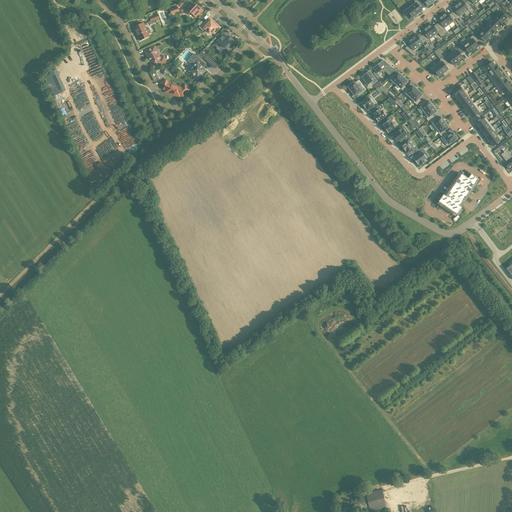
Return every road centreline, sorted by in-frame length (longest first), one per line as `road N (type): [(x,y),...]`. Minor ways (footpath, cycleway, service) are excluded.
road 1 (residential): [(255,35),(183,109),(156,97),(108,7)]
road 2 (unclassified): [(511,191),(446,233),(379,190)]
road 3 (residential): [(429,170),(414,173),(332,86)]
